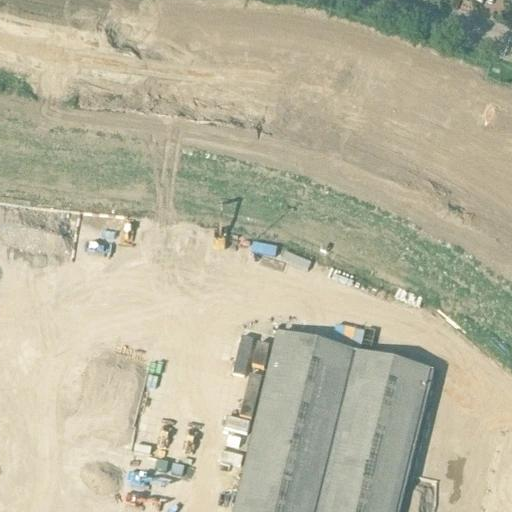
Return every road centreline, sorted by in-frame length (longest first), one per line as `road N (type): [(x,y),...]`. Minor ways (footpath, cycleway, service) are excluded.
road 1 (unclassified): [(511,268),(403,208),(281,160),(0,112)]
road 2 (residential): [(511,51),(363,0)]
